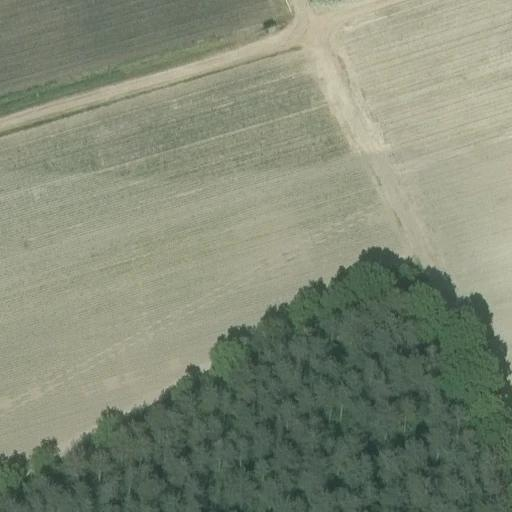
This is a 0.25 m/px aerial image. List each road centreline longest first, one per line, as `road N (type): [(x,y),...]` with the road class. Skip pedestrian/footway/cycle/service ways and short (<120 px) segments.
road 1 (track): [(311,28),(511,451)]
road 2 (track): [(311,28),(0,123)]
